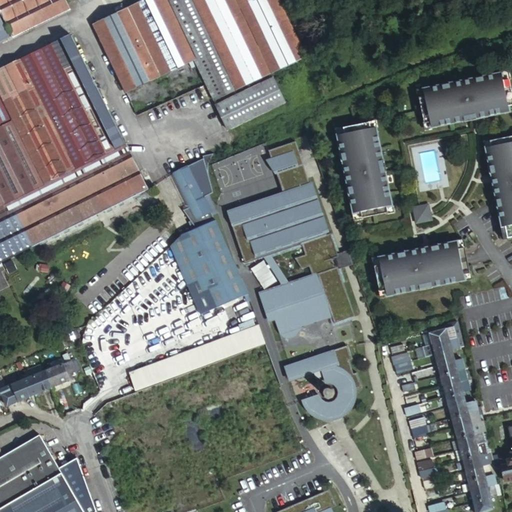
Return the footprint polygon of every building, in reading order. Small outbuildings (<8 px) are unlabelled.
[(71,12),(71,10),(66,0),(0,0),(0,10),(14,39),(71,12)] [(279,0),(146,0),(89,28),(122,95),(127,93),(212,52),(232,93),(307,57),(279,0)] [(299,0),(279,0),(307,57),(323,49),(299,0)] [(0,41),(10,37),(0,17),(0,41)] [(72,37),(77,45),(81,43),(77,35),(72,37)] [(45,184),(125,144),(77,45),(72,37),(23,61),(36,87),(5,103),(15,123),(45,184)] [(0,129),(15,123),(5,103),(36,87),(23,61),(0,71),(0,129)] [(291,70),(234,97),(246,123),(303,95),(291,70)] [(502,73),(424,88),(425,96),(419,97),(424,122),(430,121),(431,126),(465,120),(476,117),(509,111),(508,106),(511,104),(511,93),(509,79),(503,80),(502,73)] [(345,132),(337,134),(353,212),(360,211),(361,217),(387,212),(386,205),(391,205),(384,171),(382,160),(375,126),(370,127),(369,122),(344,127),(345,132)] [(0,263),(2,262),(29,249),(10,208),(7,203),(45,184),(15,123),(0,129),(0,263)] [(511,136),(485,142),(490,166),(493,184),(504,238),(511,236),(511,136)] [(295,142),(269,151),(271,160),(293,152),(298,151),(295,142)] [(128,149),(125,144),(45,184),(7,203),(10,208),(29,249),(148,191),(128,149)] [(293,152),(271,160),(284,194),(286,199),(292,197),(288,185),(303,180),(293,152)] [(206,159),(175,174),(191,207),(184,211),(191,222),(190,222),(193,230),(215,220),(213,215),(218,213),(210,195),(213,193),(209,174),(209,164),(215,154),(205,156),(206,159)] [(284,194),(228,213),(246,265),(265,258),(272,256),(302,245),(306,256),(295,259),(302,269),(310,266),(313,276),(289,284),(282,286),(261,293),(271,321),(275,320),(293,314),(292,312),(296,311),(301,326),(332,315),(333,317),(335,323),(355,317),(338,267),(335,268),(332,259),(338,257),(330,234),(327,235),(307,178),(303,180),(288,185),(292,197),(286,199),(284,194)] [(428,204),(412,207),(416,222),(431,219),(428,204)] [(250,300),(254,299),(216,221),(183,237),(215,308),(217,308),(217,309),(248,295),(250,300)] [(420,249),(373,258),(380,296),(470,278),(462,240),(437,245),(420,249)] [(273,259),(272,256),(265,258),(281,283),(282,286),(289,284),(273,259)] [(293,314),(275,320),(280,333),(284,336),(285,337),(287,337),(288,337),(290,338),(292,338),(295,337),(297,336),(298,335),(300,334),(300,332),(301,332),(301,331),(302,330),(302,329),(303,328),(304,327),(333,317),(332,315),(301,326),(296,311),(292,312),(293,314)] [(428,332),(431,343),(457,336),(453,324),(428,332)] [(130,376),(137,393),(147,389),(267,344),(262,327),(130,376)] [(457,336),(431,343),(434,354),(450,349),(463,346),(460,335),(457,336)] [(273,363),(267,344),(147,389),(153,408),(273,363)] [(391,347),(393,354),(405,352),(403,344),(391,347)] [(354,390),(363,387),(357,372),(354,374),(349,360),(353,359),(348,346),(286,367),(290,381),(323,369),(328,383),(331,383),(335,385),(337,386),(338,388),(339,390),(339,392),(339,395),(338,397),(337,398),(335,400),(333,401),(331,402),(329,402),(327,402),(325,401),(323,400),(321,399),(320,397),(320,396),(305,401),(308,408),(311,411),(314,414),(318,416),(321,417),(325,418),(333,418),(337,417),(341,415),(344,413),(347,411),(350,407),(351,405),(353,402),(354,400),(354,396),(355,393),(354,390)] [(434,354),(437,364),(453,360),(450,349),(434,354)] [(408,352),(391,357),(394,365),(410,360),(408,352)] [(410,360),(394,365),(396,373),(412,369),(410,360)] [(453,360),(437,364),(440,375),(456,371),(453,360)] [(45,372),(52,388),(74,378),(72,374),(77,372),(72,361),(45,372)] [(415,371),(416,379),(439,374),(437,366),(415,371)] [(463,368),(456,371),(440,375),(443,386),(459,381),(466,379),(463,368)] [(0,405),(0,404),(0,396),(2,395),(8,406),(52,388),(45,372),(13,386),(12,385),(0,390),(0,405)] [(466,379),(459,381),(462,392),(469,390),(466,379)] [(462,392),(459,381),(443,386),(446,397),(462,392)] [(334,398),(336,393),(334,388),(329,385),(324,387),(322,392),(324,397),(329,399),(334,398)] [(121,446),(102,453),(122,511),(192,511),(195,511),(225,500),(218,482),(302,452),(279,388),(120,445),(121,446)] [(106,405),(96,415),(103,426),(153,408),(147,389),(106,405)] [(446,397),(448,406),(464,402),(462,392),(446,397)] [(464,402),(467,413),(478,410),(475,399),(464,402)] [(451,417),(467,413),(464,402),(448,406),(451,417)] [(419,403),(406,407),(408,415),(421,411),(419,403)] [(478,410),(467,413),(451,417),(454,427),(481,420),(478,410)] [(411,428),(423,425),(421,417),(409,420),(411,428)] [(454,427),(457,438),(473,434),(485,431),(482,420),(481,420),(454,427)] [(457,438),(460,448),(476,444),(473,434),(457,438)] [(41,435),(0,457),(0,511),(83,511),(86,510),(41,435)] [(476,444),(479,454),(485,453),(486,452),(484,442),(476,444)] [(476,444),(460,448),(463,459),(479,454),(476,444)] [(431,448),(416,452),(418,460),(433,456),(431,448)] [(511,452),(500,456),(506,483),(511,481),(511,452)] [(485,453),(479,454),(482,465),(488,464),(485,453)] [(482,465),(479,454),(463,459),(465,470),(482,465)] [(421,469),(432,466),(430,459),(419,462),(421,469)] [(465,470),(468,481),(485,477),(482,465),(465,470)] [(435,474),(433,467),(421,471),(422,478),(435,474)] [(485,477),(487,487),(492,486),(494,485),(491,475),(485,477)] [(439,485),(438,477),(424,481),(426,489),(439,485)] [(468,481),(471,491),(487,487),(485,477),(468,481)] [(487,487),(491,498),(495,497),(492,486),(487,487)] [(487,487),(471,491),(474,503),(491,498),(487,487)] [(330,489),(277,511),(330,511),(329,509),(337,505),(330,489)] [(487,511),(494,510),(491,498),(474,503),(476,511),(487,511)] [(430,511),(438,511),(446,510),(444,502),(429,507),(430,511)]
